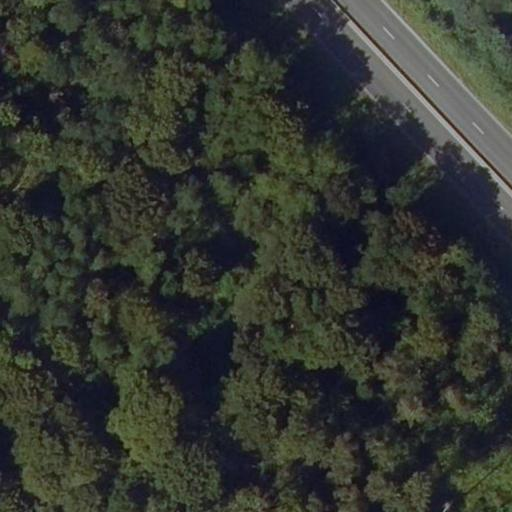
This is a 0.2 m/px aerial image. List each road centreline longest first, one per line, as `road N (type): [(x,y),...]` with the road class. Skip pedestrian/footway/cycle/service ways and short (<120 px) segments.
road 1 (track): [(410,121),(0,171)]
road 2 (track): [(0,254),(268,511)]
road 3 (trunk): [(295,0),(511,228)]
road 4 (trunk): [(511,172),(349,0)]
